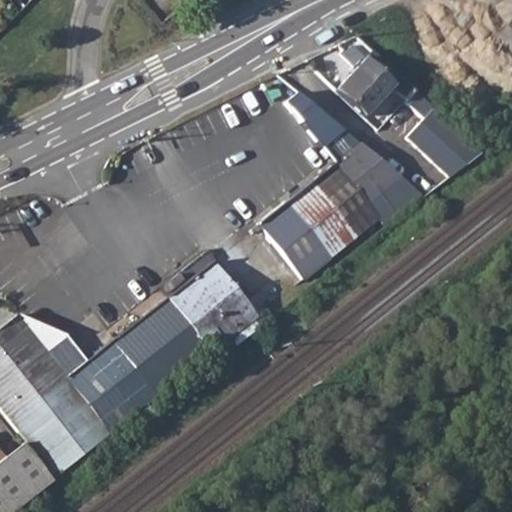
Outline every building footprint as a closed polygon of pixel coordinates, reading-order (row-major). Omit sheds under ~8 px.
[(389,87),(404,101),(413,91),(371,52),(335,91),(362,116),(389,87)] [(413,91),(404,101),(422,117),(432,107),(413,91)] [(284,102),(321,147),(342,130),(296,93),(284,102)] [(432,107),(422,117),(404,137),(447,176),(479,150),(432,107)] [(342,130),(321,147),(333,163),(358,143),(342,130)] [(333,163),(310,181),(356,236),(379,218),(366,202),(399,176),(358,143),(333,163)] [(301,279),(356,236),(310,181),(256,224),(301,279)] [(210,261),(165,297),(211,352),(211,351),(254,317),(210,261)] [(165,297),(113,339),(157,394),(211,352),(165,297)] [(17,315),(0,328),(0,408),(54,476),(157,394),(113,339),(85,361),(66,376),(17,315)] [(19,315),(17,315),(66,376),(85,361),(64,333),(19,315)] [(254,317),(211,351),(217,358),(259,324),(254,317)] [(0,511),(8,511),(51,479),(23,443),(3,458),(0,453),(0,511)]
